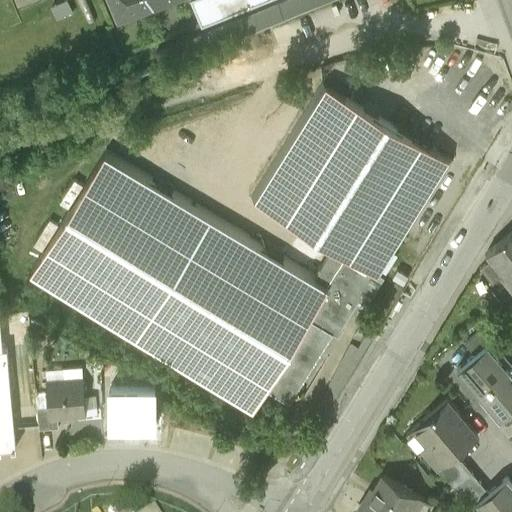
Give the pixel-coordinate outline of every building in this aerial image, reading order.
[(109,0),(118,21),(169,0),(191,0),(202,26),(266,0),(109,0)] [(287,0),(156,54),(161,66),(323,0),(287,0)] [(333,248),(382,278),(453,162),(322,83),(250,199),(333,248)] [(357,301),(367,305),(382,278),(333,248),(313,281),(107,149),(28,282),(250,417),(264,391),(289,407),(331,335),(336,337),(357,301)] [(511,234),(511,233),(487,253),(492,260),(502,273),(500,274),(506,281),(511,288),(511,234)] [(496,288),(506,281),(500,274),(502,273),(492,260),(481,269),(496,288)] [(0,320),(0,449),(16,448),(7,347),(2,348),(0,320)] [(474,353),(488,342),(493,338),(483,327),(465,342),(474,353)] [(474,353),(457,368),(478,393),(509,367),(488,342),(474,353)] [(84,362),(85,390),(95,389),(94,362),(84,362)] [(511,371),(509,367),(478,393),(499,418),(511,407),(511,371)] [(83,377),(46,380),(48,406),(49,417),(57,416),(86,413),(83,377)] [(154,386),(109,386),(109,426),(155,425),(154,386)] [(468,424),(465,427),(457,418),(460,415),(447,400),(407,433),(437,470),(456,454),(477,436),(468,424)] [(48,406),(37,407),(39,429),(58,427),(57,416),(49,417),(48,406)] [(456,454),(437,470),(454,489),(472,473),(456,454)] [(489,493),(472,473),(454,489),(471,508),(476,503),(489,493)] [(405,511),(416,494),(382,474),(368,498),(366,497),(356,511),(405,511)] [(511,511),(511,482),(507,477),(489,493),(476,503),(483,511),(511,511)]
